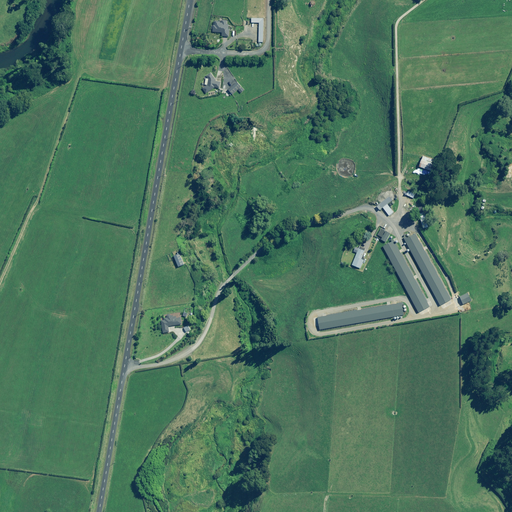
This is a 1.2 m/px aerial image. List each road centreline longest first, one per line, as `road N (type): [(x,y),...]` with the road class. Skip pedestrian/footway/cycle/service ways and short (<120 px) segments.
road 1 (track): [(418,0),(394,16),(395,176),(357,204),(285,224),(216,285),(206,339),(125,368)]
road 2 (unclassified): [(189,0),(99,511)]
road 3 (track): [(52,170),(0,305)]
